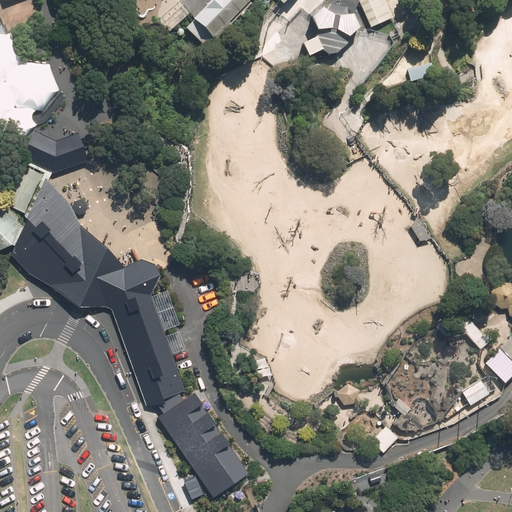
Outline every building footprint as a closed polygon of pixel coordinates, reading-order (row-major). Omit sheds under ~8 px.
[(211,0),(210,2),(193,19),(214,39),(251,0),(211,0)] [(361,0),(360,1),(372,27),(394,17),(386,0),(361,0)] [(335,54),(343,47),(346,45),(347,40),(352,37),(358,29),(359,28),(353,14),(346,14),(347,7),(329,4),(325,7),(320,7),(310,15),(318,27),(312,35),(301,41),(309,55),(322,50),(325,54),(329,55),(335,54)] [(175,19),(163,19),(163,30),(175,30),(175,19)] [(0,133),(4,145),(11,156),(21,163),(44,174),(48,179),(50,174),(52,170),(23,157),(17,152),(12,141),(8,132),(9,130),(10,129),(15,129),(22,130),(26,136),(38,123),(41,118),(42,113),(43,108),(39,104),(46,100),(51,95),(54,88),(54,80),(52,73),(48,67),(41,62),(34,60),(27,61),(20,64),(18,62),(17,59),(17,52),(15,45),(10,39),(4,34),(1,33),(0,33),(0,133)] [(136,49),(114,57),(120,75),(143,67),(136,49)] [(466,61),(455,67),(464,86),(476,80),(466,61)] [(407,70),(411,81),(434,73),(431,62),(407,70)] [(35,130),(23,157),(52,170),(56,172),(90,160),(84,145),(79,131),(57,140),(35,130)] [(25,215),(29,219),(26,226),(21,223),(12,244),(15,245),(12,253),(33,275),(46,281),(51,283),(87,278),(82,224),(70,202),(55,186),(48,179),(44,174),(21,163),(6,201),(27,212),(25,215)] [(0,249),(12,244),(21,223),(18,219),(20,218),(0,198),(0,249)] [(418,215),(411,224),(420,239),(433,236),(418,215)] [(98,275),(125,267),(110,247),(82,224),(87,278),(51,283),(79,307),(113,308),(107,306),(98,275)] [(107,306),(113,308),(114,312),(147,403),(158,402),(166,401),(163,396),(179,390),(186,388),(181,374),(153,291),(161,273),(157,264),(143,259),(125,267),(98,275),(107,306)] [(502,308),(509,307),(509,313),(511,315),(511,284),(510,283),(503,283),(496,285),(491,292),(493,302),(502,308)] [(163,314),(165,315),(168,316),(171,316),(173,315),(175,313),(177,311),(177,308),(177,305),(176,303),(174,301),(171,299),(168,299),(166,300),(163,301),(162,303),(161,306),(160,309),(161,311),(163,314)] [(481,348),(491,338),(465,311),(461,314),(466,332),(481,348)] [(511,336),(486,360),(505,380),(511,373),(511,336)] [(257,364),(257,367),(264,364),(272,364),(269,360),(268,356),(262,358),(254,359),(257,364)] [(261,373),(261,377),(268,373),(276,374),(273,370),(272,365),(266,368),(258,369),(261,373)] [(462,389),(470,403),(489,391),(481,377),(462,389)] [(350,383),(340,392),(345,404),(359,402),(362,390),(350,383)] [(161,406),(164,410),(159,414),(215,495),(219,492),(249,470),(198,395),(194,389),(184,396),(179,390),(163,396),(166,401),(158,402),(161,406)] [(403,428),(423,425),(407,412),(411,407),(399,396),(393,403),(401,410),(393,420),(403,428)] [(400,436),(389,425),(373,441),(384,452),(393,443),(400,436)] [(372,481),(381,478),(379,471),(370,475),(372,481)] [(321,476),(301,478),(302,487),(322,486),(321,476)] [(282,511),(290,509),(280,481),(269,485),(276,503),(255,511),(254,511),(282,511)]
